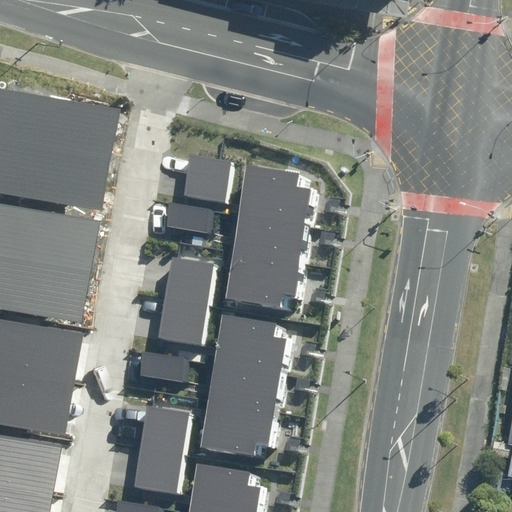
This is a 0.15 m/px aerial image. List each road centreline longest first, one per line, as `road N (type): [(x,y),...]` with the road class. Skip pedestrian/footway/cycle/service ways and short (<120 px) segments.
road 1 (residential): [(162,36),(82,511)]
road 2 (secondary): [(384,511),(450,104)]
road 3 (tertiary): [(162,36),(450,104)]
